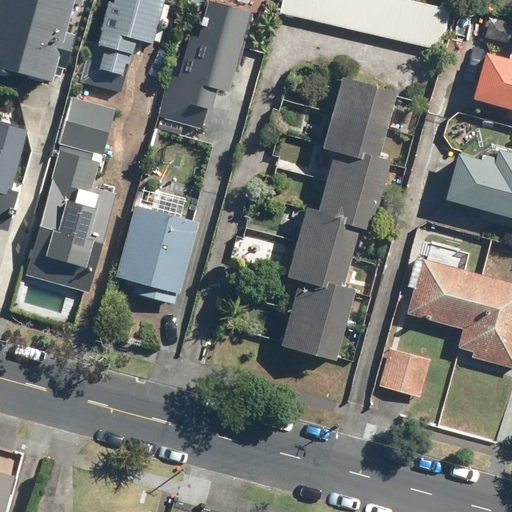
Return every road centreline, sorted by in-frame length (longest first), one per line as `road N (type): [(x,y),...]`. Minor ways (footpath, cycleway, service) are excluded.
road 1 (residential): [(0,377),(495,511)]
road 2 (unknown): [(44,389),(13,511)]
